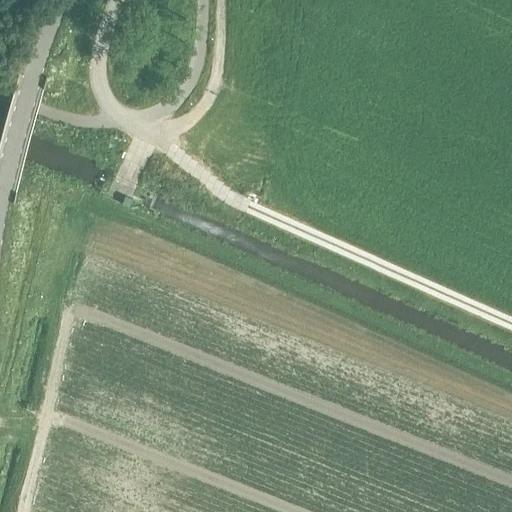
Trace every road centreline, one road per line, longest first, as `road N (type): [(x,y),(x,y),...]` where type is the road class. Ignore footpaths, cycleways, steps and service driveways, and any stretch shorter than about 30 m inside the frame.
road 1 (track): [(149,135),(198,177),(254,208),(511,323)]
road 2 (unclassified): [(0,207),(59,0)]
road 3 (track): [(220,0),(210,94),(195,112),(149,135)]
road 4 (unclassified): [(123,120),(97,85),(101,43),(119,0)]
